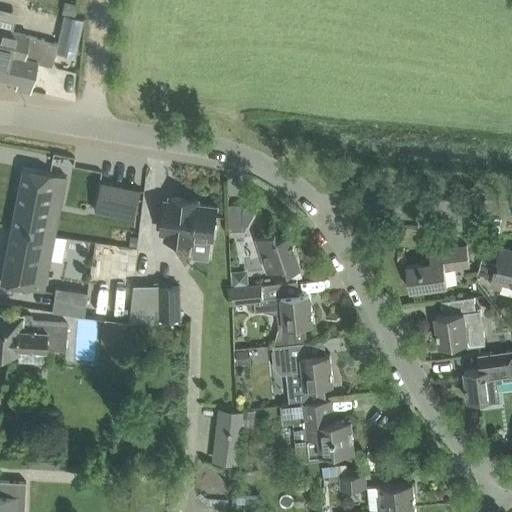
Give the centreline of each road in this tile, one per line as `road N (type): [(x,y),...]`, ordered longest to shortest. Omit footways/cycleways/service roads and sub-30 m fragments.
road 1 (residential): [(500,479),(450,444),(316,201)]
road 2 (residential): [(316,201),(264,164),(222,148),(0,111)]
road 3 (residential): [(511,207),(316,201)]
road 4 (track): [(92,124),(102,0)]
